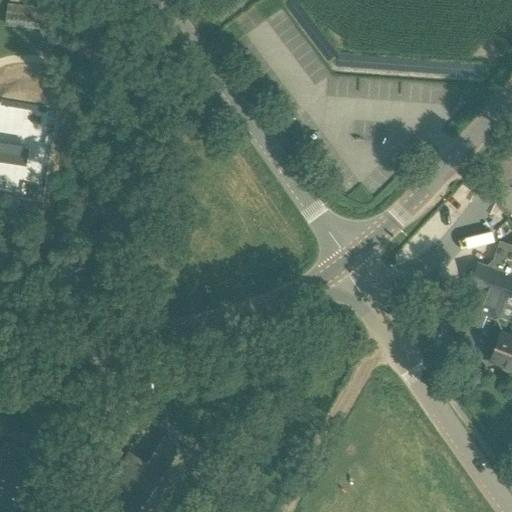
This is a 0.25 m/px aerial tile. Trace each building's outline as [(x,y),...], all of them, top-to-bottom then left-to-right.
[(9,3),(7,26),(47,30),(50,7),(9,3)] [(472,287),(474,288),(470,297),(469,296),(460,318),(484,327),(489,315),(500,319),(511,287),(511,245),(502,242),(497,256),(501,257),(492,267),(481,263),(472,287)] [(511,302),(508,301),(501,320),(509,323),(511,314),(511,302)] [(511,335),(503,332),(492,361),(511,368),(511,335)] [(167,434),(147,463),(137,478),(170,500),(199,456),(167,434)] [(46,451),(6,443),(0,471),(0,491),(19,496),(23,479),(39,483),(46,451)] [(137,478),(147,463),(130,452),(100,497),(123,511),(161,511),(170,500),(137,478)] [(0,511),(33,511),(39,483),(23,479),(19,496),(0,491),(0,511)]
